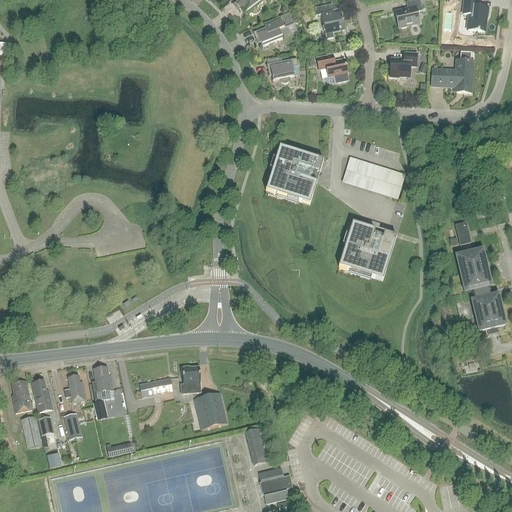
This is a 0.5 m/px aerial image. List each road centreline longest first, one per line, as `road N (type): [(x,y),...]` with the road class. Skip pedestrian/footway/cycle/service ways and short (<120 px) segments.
road 1 (secondary): [(219,340),(310,359),(511,484)]
road 2 (residential): [(219,340),(218,216),(242,107)]
road 3 (secondary): [(0,362),(219,340)]
road 4 (residential): [(367,114),(466,119),(490,110),(511,20)]
road 5 (residential): [(242,107),(223,44),(179,0)]
road 6 (residential): [(367,114),(242,107)]
